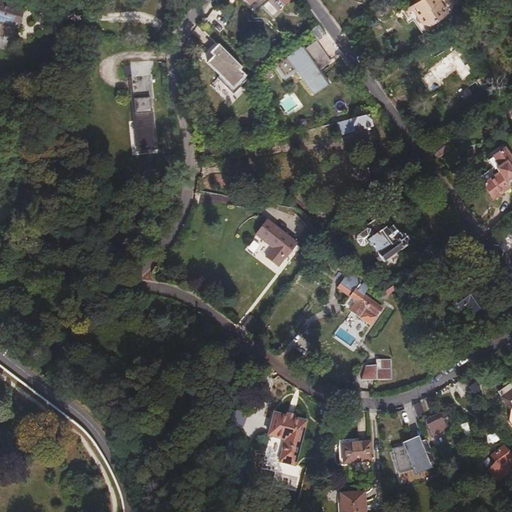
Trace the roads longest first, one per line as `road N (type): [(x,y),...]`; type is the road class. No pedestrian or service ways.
road 1 (residential): [(126,278),(196,311),(294,384),(354,403),(414,392),(511,326)]
road 2 (residential): [(300,0),(511,290)]
road 3 (residential): [(126,278),(158,246),(177,205),(184,169),(166,62),(204,0)]
road 4 (tertiary): [(0,356),(109,445),(130,511)]
road 5 (residential): [(0,332),(126,278)]
